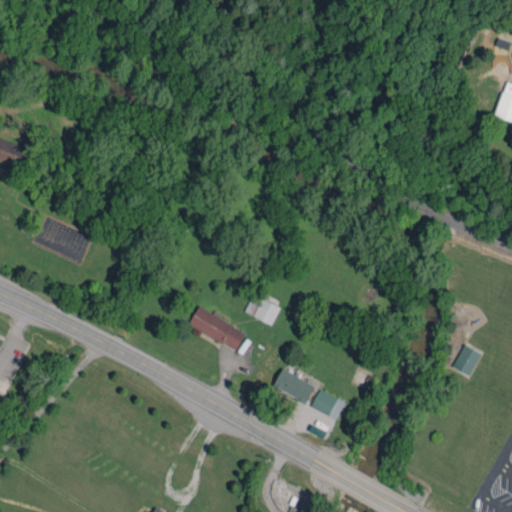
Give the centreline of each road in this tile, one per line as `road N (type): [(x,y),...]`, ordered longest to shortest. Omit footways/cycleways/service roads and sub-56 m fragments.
road 1 (tertiary): [(175,0),(387,182),(440,218),(511,247)]
road 2 (primary): [(311,459),(0,291)]
